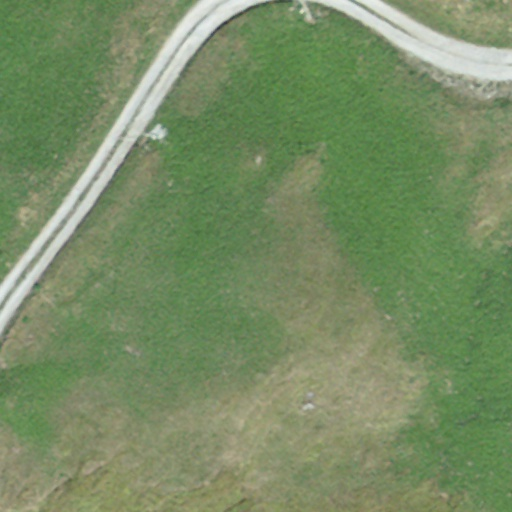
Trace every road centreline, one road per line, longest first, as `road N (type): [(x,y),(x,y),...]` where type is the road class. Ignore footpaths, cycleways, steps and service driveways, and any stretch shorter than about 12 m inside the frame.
road 1 (track): [(0,304),(178,46),(224,0)]
road 2 (track): [(357,0),(444,50),(511,63)]
